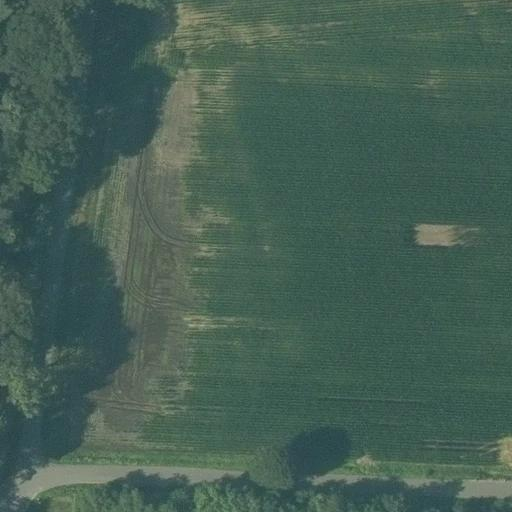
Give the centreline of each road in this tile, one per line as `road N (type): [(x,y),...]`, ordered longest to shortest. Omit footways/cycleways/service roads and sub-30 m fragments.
road 1 (unclassified): [(511,490),(198,476),(21,481)]
road 2 (residential): [(21,481),(88,0)]
